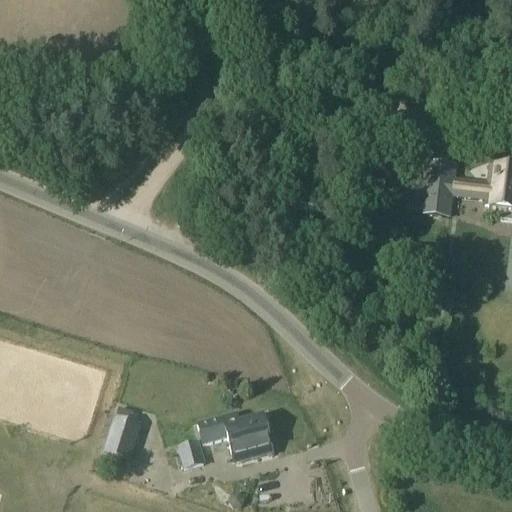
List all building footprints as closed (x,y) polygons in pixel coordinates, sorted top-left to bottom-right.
[(426,164),(422,202),(421,217),(448,221),(451,200),(453,180),(454,167),(426,164)] [(475,183),(473,202),(485,203),(484,207),(487,207),(487,211),(486,222),(511,224),(511,171),(489,168),(487,184),(475,183)] [(425,247),(403,245),(401,263),(422,266),(425,247)] [(262,419),(239,425),(236,416),(196,426),(200,445),(225,439),(233,465),(271,455),(262,419)] [(103,454),(128,462),(139,427),(115,420),(103,454)] [(183,472),(204,468),(197,444),(177,449),(183,472)] [(231,497),(227,504),(232,511),(240,511),(244,503),(239,496),(231,497)]
